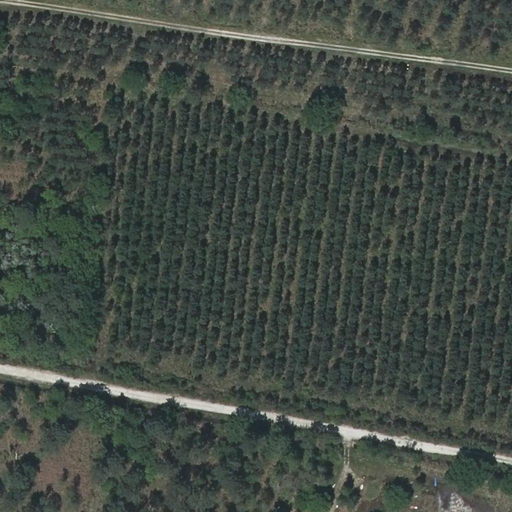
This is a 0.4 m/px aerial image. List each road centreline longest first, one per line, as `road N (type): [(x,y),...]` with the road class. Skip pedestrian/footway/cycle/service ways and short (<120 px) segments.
road 1 (track): [(511,461),(0,370)]
road 2 (track): [(511,72),(0,0)]
